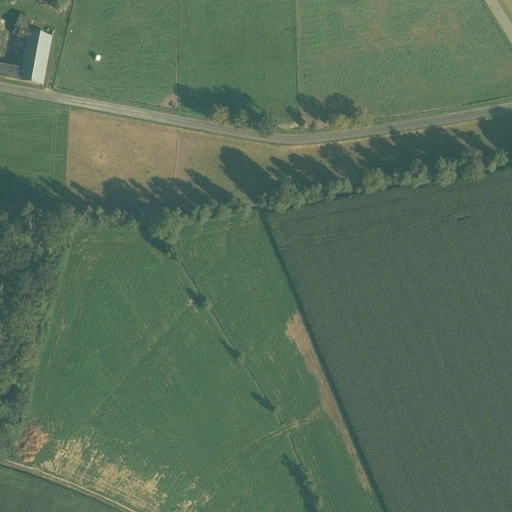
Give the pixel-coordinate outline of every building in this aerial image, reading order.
[(16,25),(17,25),(28,30),(30,31),(34,21),(20,16),(16,25)] [(18,37),(26,40),(28,30),(17,25),(13,35),(18,37)] [(30,31),(28,30),(26,40),(25,49),(21,70),(19,82),(43,87),(52,39),(30,31)] [(15,45),(25,49),(26,40),(18,37),(15,45)] [(5,79),(19,82),(21,70),(7,67),(5,79)]
